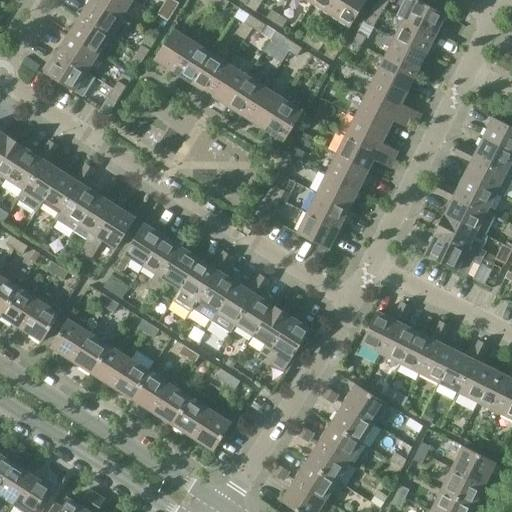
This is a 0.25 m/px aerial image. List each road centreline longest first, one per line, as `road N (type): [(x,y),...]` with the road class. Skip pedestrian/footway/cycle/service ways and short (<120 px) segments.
road 1 (residential): [(351,303),(0,76)]
road 2 (residential): [(371,266),(490,17)]
road 3 (tertiary): [(224,508),(0,368)]
road 4 (residential): [(224,508),(351,303)]
road 5 (tertiary): [(0,406),(167,511)]
road 6 (residential): [(371,266),(511,335)]
